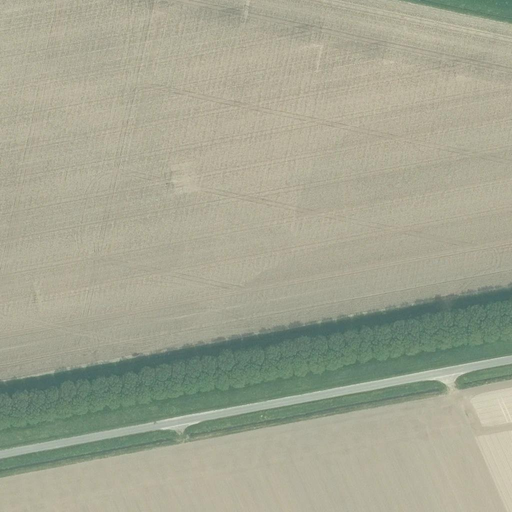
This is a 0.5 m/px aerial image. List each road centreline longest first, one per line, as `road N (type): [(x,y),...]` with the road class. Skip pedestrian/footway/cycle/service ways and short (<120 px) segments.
road 1 (unclassified): [(0,454),(511,358)]
road 2 (track): [(0,400),(441,318),(447,301)]
